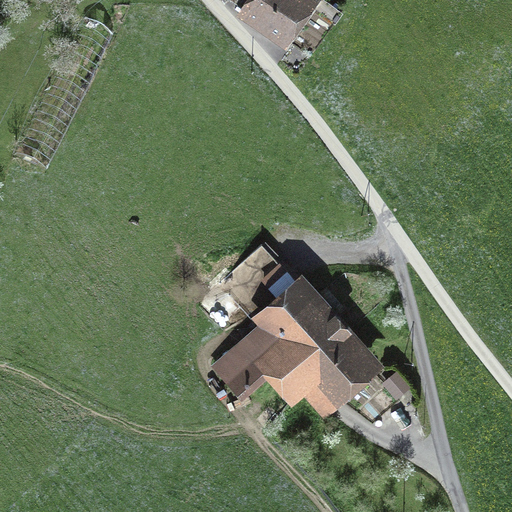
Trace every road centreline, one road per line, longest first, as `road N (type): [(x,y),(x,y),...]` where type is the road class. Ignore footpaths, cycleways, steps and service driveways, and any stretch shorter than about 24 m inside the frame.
road 1 (unclassified): [(511,385),(304,107),(209,0)]
road 2 (track): [(211,385),(326,511)]
